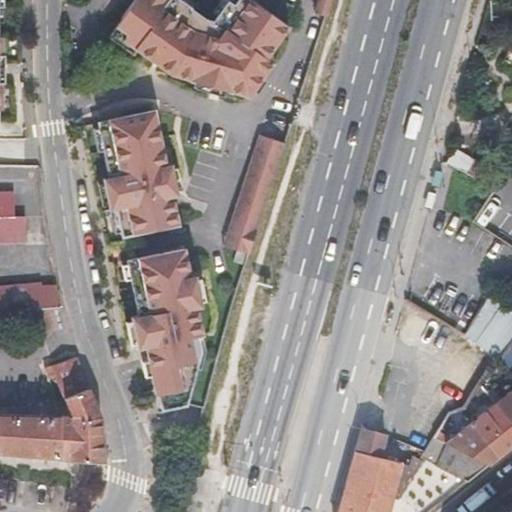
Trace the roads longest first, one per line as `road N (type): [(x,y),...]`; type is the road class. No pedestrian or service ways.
road 1 (primary): [(384,0),(246,511)]
road 2 (primary): [(308,511),(443,0)]
road 3 (tertiary): [(117,511),(130,460),(83,320),(66,239),(48,0)]
